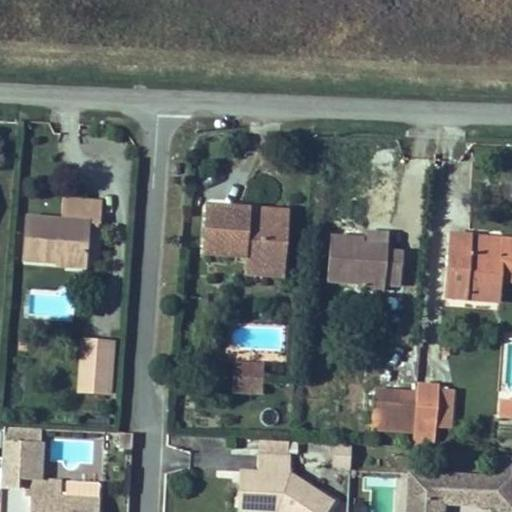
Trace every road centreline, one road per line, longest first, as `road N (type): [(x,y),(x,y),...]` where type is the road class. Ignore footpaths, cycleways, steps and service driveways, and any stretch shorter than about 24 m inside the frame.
road 1 (residential): [(161,101),(142,334),(153,424),(150,511)]
road 2 (unclassified): [(511,114),(161,101)]
road 3 (unclassified): [(161,101),(0,91)]
